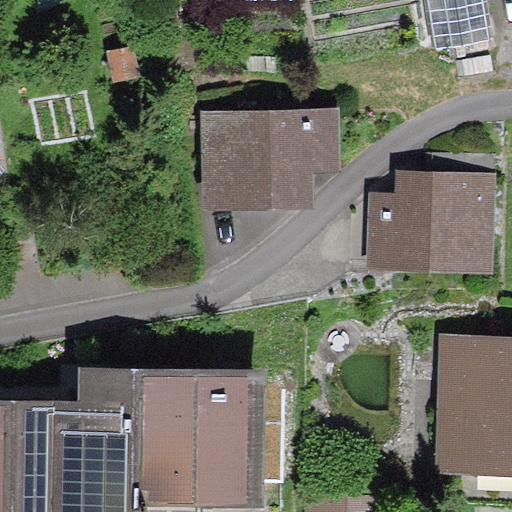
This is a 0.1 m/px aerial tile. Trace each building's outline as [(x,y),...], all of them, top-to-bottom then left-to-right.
[(489,0),(425,0),(433,54),(496,45),(489,0)] [(132,48),(111,53),(120,89),(142,83),(132,48)] [(335,117),(209,120),(211,210),(311,208),(311,189),(337,188),(335,117)] [(403,199),(377,199),(377,269),(493,268),(493,177),(403,177),(403,199)] [(511,343),(445,343),(444,470),(511,469),(511,343)] [(0,511),(269,511),(270,379),(91,378),(91,407),(0,405),(0,511)]
